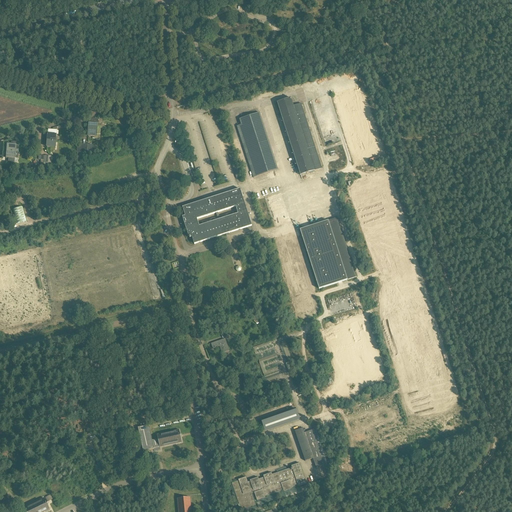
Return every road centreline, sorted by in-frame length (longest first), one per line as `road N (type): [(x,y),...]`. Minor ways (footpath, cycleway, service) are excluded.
road 1 (unknown): [(449,511),(502,446),(506,424),(379,0)]
road 2 (track): [(402,139),(493,434),(489,459),(445,511)]
road 3 (track): [(169,104),(367,51)]
road 4 (track): [(157,170),(141,198),(0,232)]
road 5 (residential): [(0,139),(169,95)]
road 6 (primary): [(0,33),(130,0)]
road 7 (track): [(0,74),(114,109)]
road 8 (track): [(511,39),(392,45)]
